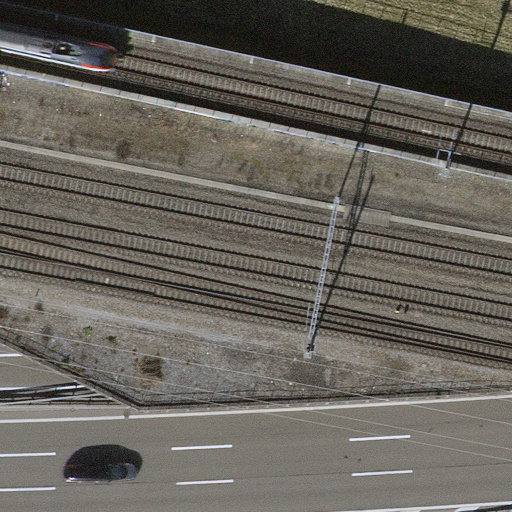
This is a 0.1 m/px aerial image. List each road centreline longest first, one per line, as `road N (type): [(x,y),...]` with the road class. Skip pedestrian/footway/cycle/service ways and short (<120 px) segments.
road 1 (track): [(0,111),(511,209)]
road 2 (motorway): [(511,310),(0,336)]
road 3 (motorway): [(0,474),(511,449)]
